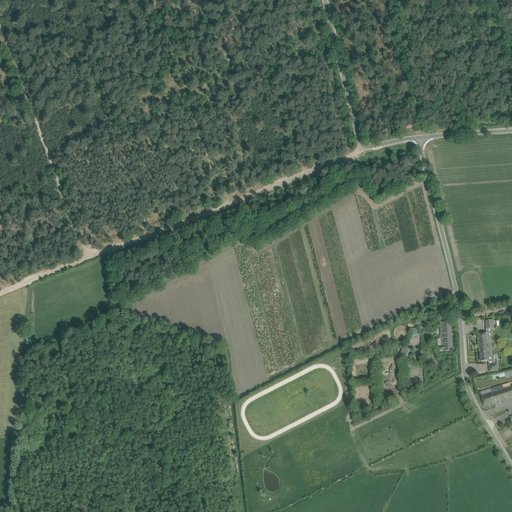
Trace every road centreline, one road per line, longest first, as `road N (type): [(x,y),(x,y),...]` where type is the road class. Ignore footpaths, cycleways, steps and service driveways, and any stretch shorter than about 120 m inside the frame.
road 1 (track): [(0,293),(362,148)]
road 2 (unclassified): [(511,469),(466,387),(454,284),(419,137)]
road 3 (track): [(0,37),(85,258)]
road 4 (track): [(210,169),(156,0)]
road 5 (unclassified): [(362,148),(324,0)]
